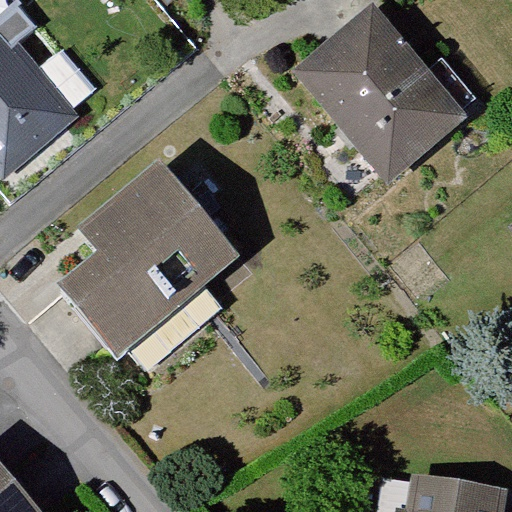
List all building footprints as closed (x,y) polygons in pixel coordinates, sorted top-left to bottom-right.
[(371,22),(284,92),(376,206),(463,137),(371,22)] [(0,122),(35,91),(0,50),(0,122)] [(50,313),(109,378),(226,278),(149,193),(71,257),(89,282),(50,313)] [(511,235),(501,244),(511,256),(511,235)] [(15,511),(0,493),(0,511),(15,511)] [(404,495),(401,511),(496,511),(498,509),(404,495)]
